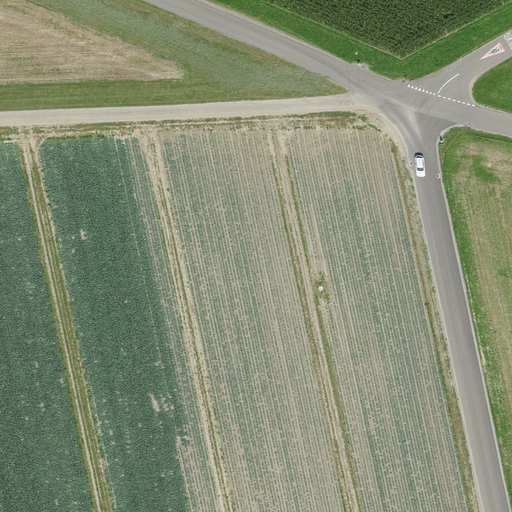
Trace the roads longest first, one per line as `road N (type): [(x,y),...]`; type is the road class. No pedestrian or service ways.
road 1 (track): [(420,107),(0,121)]
road 2 (track): [(420,107),(500,511)]
road 3 (unclassified): [(162,0),(420,107)]
